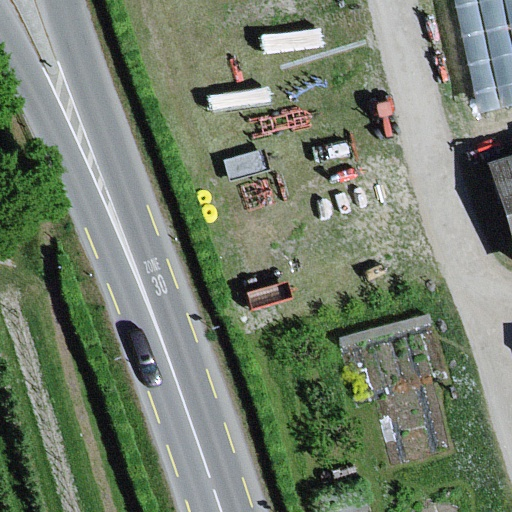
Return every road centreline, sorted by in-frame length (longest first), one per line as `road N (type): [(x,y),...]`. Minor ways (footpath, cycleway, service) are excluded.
road 1 (primary): [(218,511),(96,174)]
road 2 (primary): [(96,174),(56,0)]
road 3 (primary): [(0,24),(96,174)]
